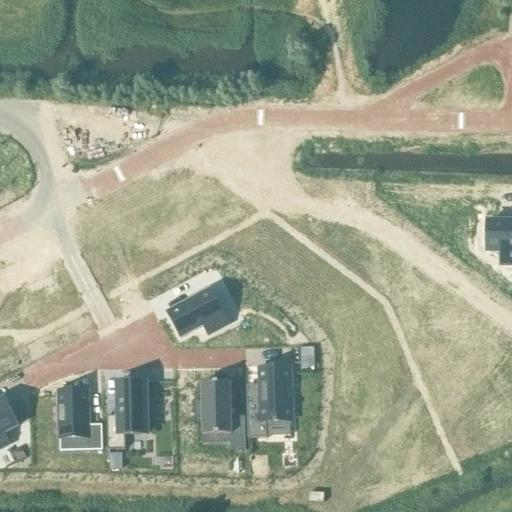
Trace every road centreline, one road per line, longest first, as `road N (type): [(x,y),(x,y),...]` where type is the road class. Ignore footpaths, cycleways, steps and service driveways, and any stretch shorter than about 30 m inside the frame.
road 1 (residential): [(385,121),(227,121),(52,212)]
road 2 (residential): [(511,55),(403,95),(385,121)]
road 3 (residential): [(117,343),(52,212)]
road 4 (residential): [(117,343),(175,360),(242,359)]
road 5 (residential): [(511,123),(385,121)]
